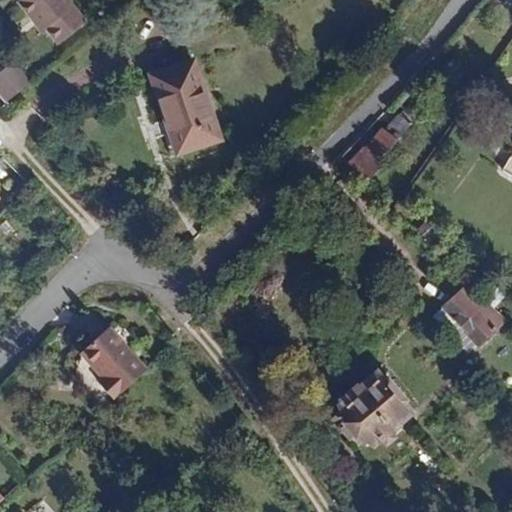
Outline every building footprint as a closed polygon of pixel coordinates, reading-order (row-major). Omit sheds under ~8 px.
[(46,32),(73,11),(64,0),(12,0),(28,20),(33,16),(46,32)] [(81,21),(73,11),(46,32),(55,43),(81,21)] [(172,157),(216,142),(190,63),(146,78),(172,157)] [(432,64),(421,75),(439,91),(449,78),(432,64)] [(0,71),(0,88),(8,80),(0,71)] [(355,154),(346,165),(365,184),(375,171),(372,169),(408,125),(398,115),(383,132),(380,131),(369,141),(372,144),(359,159),(355,154)] [(482,344),(503,319),(462,284),(431,320),(447,331),(457,320),(482,344)] [(472,354),(482,344),(457,320),(447,331),(472,354)] [(87,354),(114,328),(111,325),(84,350),(87,354)] [(150,369),(114,328),(87,354),(105,377),(102,381),(118,398),(150,369)] [(383,375),(378,379),(393,398),(398,393),(383,375)] [(393,398),(378,379),(360,396),(354,390),(343,400),(348,405),(332,418),(351,440),(357,435),(367,448),(378,440),(380,443),(386,443),(389,440),(390,437),(388,432),(407,415),(393,398)]
